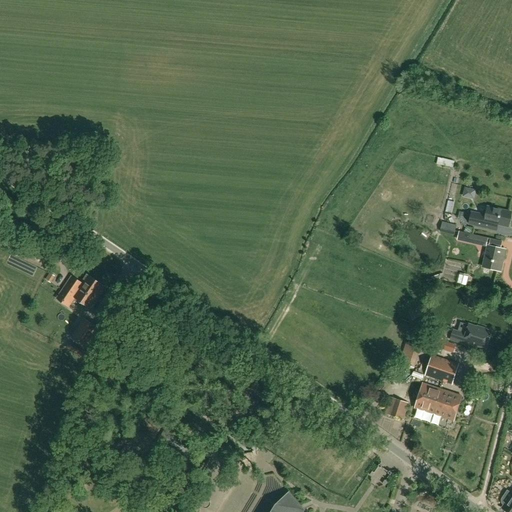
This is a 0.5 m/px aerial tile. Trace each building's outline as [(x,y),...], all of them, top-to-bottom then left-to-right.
[(465,187),(464,196),(470,197),(472,188),(465,187)] [(471,212),(468,223),(497,230),(499,224),(507,226),(510,212),(487,206),(485,215),(471,212)] [(443,222),(440,232),(454,235),(456,226),(443,222)] [(457,241),(486,247),(482,266),(500,270),(502,261),(499,261),(502,249),(501,248),(502,241),(488,238),(459,231),(457,241)] [(34,240),(22,233),(20,234),(16,240),(16,242),(29,250),(31,249),(35,242),(34,240)] [(68,305),(74,296),(90,307),(103,287),(87,276),(81,285),(71,278),(58,298),(68,305)] [(84,348),(97,328),(83,318),(69,338),(84,348)] [(451,333),(448,342),(474,350),(475,348),(483,351),(488,334),(467,327),(464,337),(451,333)] [(442,349),(445,341),(447,335),(436,331),(431,345),(442,349)] [(453,385),(460,363),(432,354),(425,375),(453,385)] [(453,420),(461,395),(423,383),(415,408),(453,420)] [(404,420),(409,402),(389,397),(384,414),(404,420)] [(132,474),(151,486),(160,471),(161,470),(152,465),(154,462),(140,453),(125,444),(114,463),(129,472),(132,474)] [(171,478),(162,491),(180,502),(188,489),(171,478)] [(511,511),(511,493),(507,490),(501,499),(501,501),(501,503),(502,504),(503,505),(504,505),(502,508),(508,511),(511,511)] [(303,511),(305,510),(288,491),(275,505),(270,511),(303,511)]
